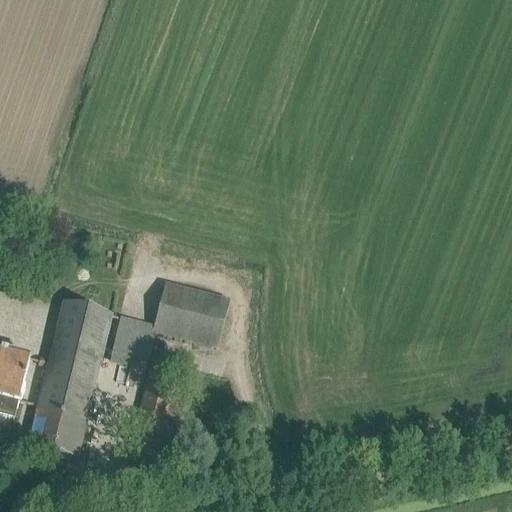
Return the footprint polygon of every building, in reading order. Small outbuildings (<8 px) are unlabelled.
[(92,245),(74,241),(72,251),(90,254),(92,245)] [(155,330),(156,331),(217,347),(229,303),(166,287),(155,330)] [(64,306),(29,448),(77,460),(95,387),(103,354),(124,359),(147,365),(156,331),(155,330),(64,306)] [(0,353),(0,410),(16,414),(30,361),(0,353)] [(179,369),(153,362),(132,450),(159,457),(179,369)]
